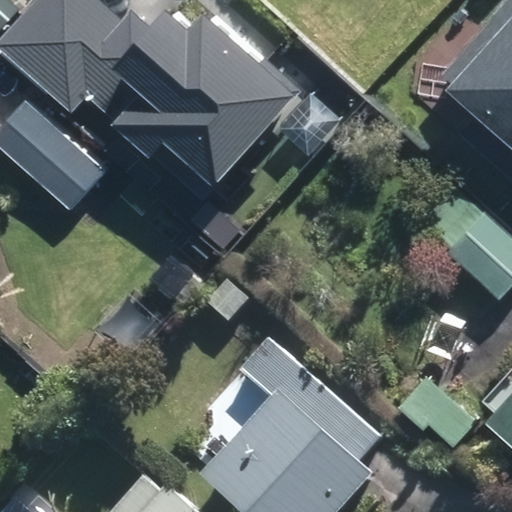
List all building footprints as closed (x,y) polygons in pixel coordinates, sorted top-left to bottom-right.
[(228,166),(322,54),(256,0),(169,0),(140,35),(170,60),(141,94),(228,166)] [(479,12),(425,77),(511,148),(511,0),(508,0),(490,21),(479,12)] [(23,79),(0,106),(0,130),(69,188),(104,146),(23,79)] [(511,228),(450,177),(416,217),(508,294),(511,289),(511,228)] [(202,468),(252,511),(345,511),(383,469),(368,455),(384,437),(270,335),(244,365),(272,389),(202,468)] [(424,364),(395,399),(457,450),(486,414),(424,364)] [(511,382),(490,405),(511,426),(511,382)] [(207,511),(148,462),(105,511),(207,511)] [(11,511),(44,511),(28,496),(11,511)]
